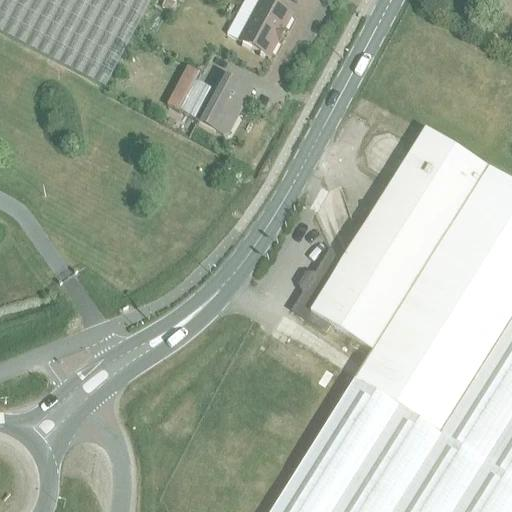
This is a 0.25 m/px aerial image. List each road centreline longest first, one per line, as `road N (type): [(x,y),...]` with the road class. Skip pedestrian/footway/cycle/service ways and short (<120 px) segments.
road 1 (secondary): [(219,290),(268,225),(390,0)]
road 2 (secondary): [(219,290),(64,389)]
road 3 (secondary): [(84,410),(176,341),(219,290)]
